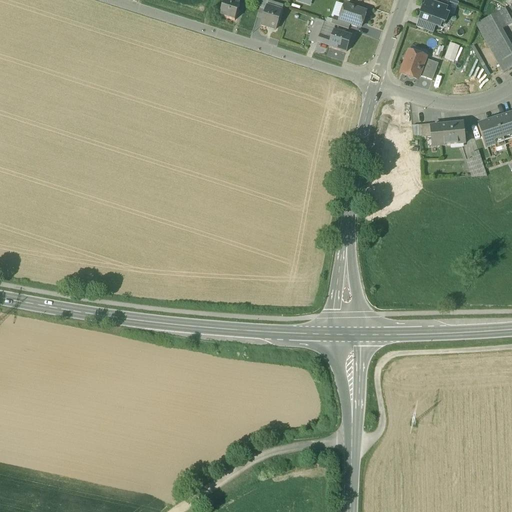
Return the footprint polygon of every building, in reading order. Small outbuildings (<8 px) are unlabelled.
[(230,2),(224,0),(219,16),(234,21),(240,5),(230,2)] [(262,0),(259,9),(265,11),(266,7),(267,7),(268,0),(262,0)] [(439,0),(437,0),(435,5),(447,9),(449,3),(447,3),(439,0)] [(435,5),(426,2),(419,22),(436,27),(440,29),(442,24),(446,25),(449,15),(445,14),(447,9),(435,5)] [(365,13),(345,6),(340,20),(340,21),(350,25),(360,28),(365,13)] [(267,7),(266,7),(265,11),(260,25),(276,30),(281,12),(267,7)] [(504,9),(493,15),(501,30),(511,24),(504,9)] [(511,68),(511,54),(499,31),(501,30),(493,15),(476,25),(503,74),(511,68)] [(350,25),(340,21),(340,20),(334,18),(331,25),(348,31),(350,25)] [(317,20),(312,34),(319,36),(324,22),(317,20)] [(434,34),(436,27),(419,22),(417,28),(434,34)] [(352,38),(333,32),(330,42),(328,47),(346,53),(352,38)] [(329,39),(319,36),(317,43),(328,47),(330,42),(328,41),(329,39)] [(408,55),(407,55),(404,56),(403,60),(404,63),(405,63),(401,73),(418,79),(419,77),(425,60),(425,59),(408,53),(408,55)] [(438,64),(425,60),(419,77),(432,81),(438,64)] [(511,115),(478,126),(485,149),(511,140),(511,115)] [(430,125),(418,126),(419,139),(431,138),(431,128),(430,125)] [(431,128),(431,138),(432,138),(436,138),(436,148),(465,145),(463,125),(431,128)] [(478,152),(471,154),(473,159),(466,161),(471,178),(487,177),(478,152)]
